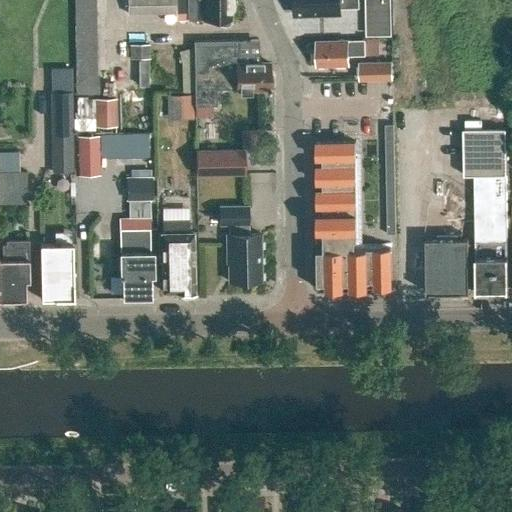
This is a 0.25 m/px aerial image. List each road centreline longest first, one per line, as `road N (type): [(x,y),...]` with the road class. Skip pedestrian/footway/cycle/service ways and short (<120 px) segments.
road 1 (unclassified): [(511,466),(0,475)]
road 2 (residential): [(296,325),(292,93),(260,0)]
road 3 (secondary): [(296,325),(0,328)]
road 4 (secondary): [(511,321),(296,325)]
